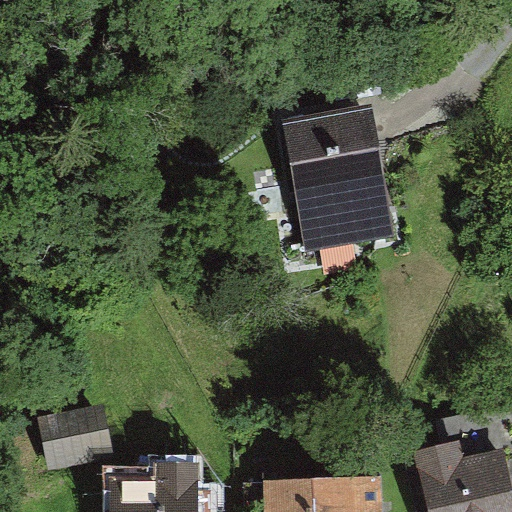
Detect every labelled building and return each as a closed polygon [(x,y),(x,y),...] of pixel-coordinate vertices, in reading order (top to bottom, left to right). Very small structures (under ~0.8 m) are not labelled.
[(376,146),(292,161),(308,254),(393,239),(376,146)] [(80,413),(20,417),(23,456),(82,452),(80,413)] [(501,511),(487,433),(393,451),(404,511),(501,511)] [(174,511),(176,479),(90,475),(88,511),(174,511)] [(356,511),(356,477),(241,479),(241,511),(356,511)]
